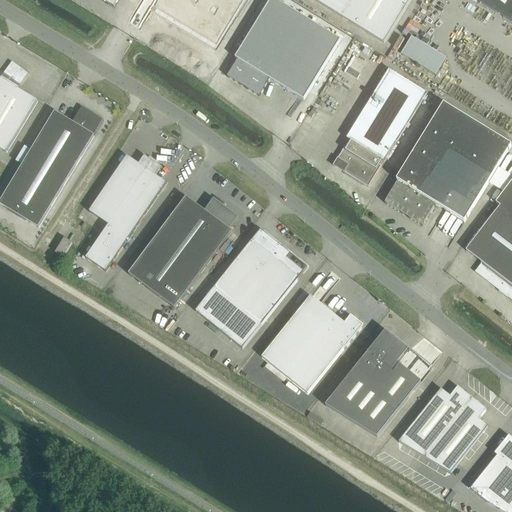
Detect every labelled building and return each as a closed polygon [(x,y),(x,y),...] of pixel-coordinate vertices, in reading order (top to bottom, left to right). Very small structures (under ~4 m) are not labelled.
[(144,0),(133,19),(208,64),(245,0),(144,0)] [(238,60),(227,78),(259,97),(270,80),(304,101),(341,41),(274,0),(271,0),(235,59),(238,60)] [(312,0),(384,44),(411,0),(312,0)] [(511,0),(478,0),(478,2),(511,22),(511,0)] [(403,55),(439,75),(449,57),(414,37),(403,55)] [(0,78),(0,149),(7,154),(38,102),(18,90),(20,86),(28,74),(12,62),(0,79),(0,78)] [(382,161),(384,162),(427,94),(389,71),(347,139),(351,142),(349,146),(347,145),(337,160),(338,161),(335,166),(344,171),(343,172),(368,188),(382,166),(380,165),(382,161)] [(410,216),(408,218),(423,227),(436,205),(465,223),(511,146),(444,104),(397,181),(398,182),(385,204),(402,214),(404,212),(410,216)] [(72,123),(55,112),(0,203),(0,205),(38,228),(94,136),(93,136),(103,120),(95,116),(95,117),(82,109),(76,119),(75,118),(72,123)] [(89,213),(109,226),(153,162),(143,155),(143,156),(144,157),(139,165),(127,157),(89,213)] [(163,169),(153,162),(109,226),(86,259),(106,273),(167,184),(156,176),(161,168),(162,169),(163,169)] [(511,181),(496,203),(500,206),(511,215),(511,181)] [(186,198),(129,275),(175,309),(232,232),(229,230),(238,218),(214,200),(205,212),(186,198)] [(511,215),(500,206),(466,251),(483,265),(477,272),(500,290),(499,292),(500,290),(508,296),(507,298),(508,298),(511,301),(511,215)] [(215,289),(196,312),(243,350),(261,326),(308,268),(286,251),(284,253),(280,250),(282,247),(270,238),(262,231),(261,231),(259,233),(254,239),(215,289)] [(56,253),(56,254),(63,258),(73,244),(65,239),(56,253)] [(60,263),(54,259),(51,264),(57,268),(60,264),(60,263)] [(311,297),(262,358),(308,395),(344,349),(345,350),(364,327),(351,317),(345,324),(311,297)] [(377,343),(325,406),(377,438),(409,399),(408,398),(414,391),(421,383),(399,365),(398,364),(404,356),(401,354),(402,352),(401,348),(400,347),(401,345),(387,333),(388,333),(386,331),(384,333),(385,334),(377,343)] [(399,443),(425,459),(472,399),(458,388),(451,397),(441,390),(399,443)] [(472,399),(425,459),(451,474),(488,427),(479,420),(486,410),(472,399)] [(511,511),(511,439),(509,437),(495,454),(497,456),(470,490),(486,503),(501,511),(511,511)]
